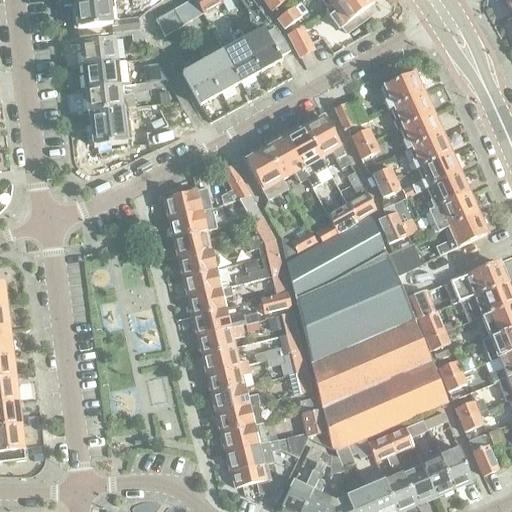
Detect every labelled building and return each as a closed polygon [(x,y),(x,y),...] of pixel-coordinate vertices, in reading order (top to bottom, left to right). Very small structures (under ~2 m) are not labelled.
[(74,30),(111,25),(111,23),(115,22),(112,0),(109,1),(74,5),(75,15),(72,15),(74,30)] [(196,0),(195,1),(203,16),(222,5),(219,0),(196,0)] [(250,0),(238,0),(248,12),(252,17),(250,25),(238,32),(243,41),(260,74),(281,62),(279,58),(290,53),(282,40),(273,30),(270,26),(254,5),(250,0)] [(288,0),(268,0),(263,4),(271,14),(288,0)] [(322,0),(329,9),(340,0),(322,0)] [(340,0),(329,9),(325,12),(339,31),(341,29),(346,35),(375,13),(370,7),(374,4),(372,2),(372,0),(340,0)] [(183,27),(203,16),(195,1),(175,12),(183,27)] [(284,32),(302,19),(294,8),(276,21),(284,32)] [(175,12),(156,22),(165,38),(184,28),(183,27),(175,12)] [(111,25),(112,34),(131,32),(139,31),(137,20),(115,22),(111,23),(111,25)] [(288,37),(300,59),(314,51),(302,30),(288,37)] [(139,31),(131,32),(112,34),(112,38),(131,36),(132,43),(144,42),(139,31)] [(238,32),(217,44),(222,53),(240,85),(260,74),(243,41),(238,32)] [(79,41),(82,69),(117,64),(114,41),(92,44),(91,39),(79,41)] [(222,53),(202,64),(220,96),(240,85),(222,53)] [(82,69),(85,91),(120,87),(117,64),(82,69)] [(202,64),(182,75),(200,107),(220,96),(202,64)] [(161,70),(142,73),(144,85),(167,81),(161,70)] [(388,112),(390,111),(423,96),(419,87),(421,86),(416,75),(414,76),(413,75),(380,90),(386,102),(384,103),(388,112)] [(122,110),(122,111),(135,109),(134,95),(124,96),(123,88),(120,88),(120,87),(85,91),(87,115),(90,115),(90,114),(122,110)] [(423,96),(390,111),(399,131),(432,116),(428,107),(430,106),(425,95),(423,96)] [(344,133),(355,128),(344,106),(334,111),(344,133)] [(126,144),(122,111),(122,110),(90,114),(90,115),(94,147),(97,147),(98,150),(109,149),(109,146),(126,144)] [(434,115),(432,116),(399,131),(404,142),(402,143),(406,152),(408,151),(441,136),(437,127),(440,126),(434,115)] [(313,122),(303,128),(321,160),(331,155),(340,171),(350,166),(324,119),(316,123),(313,122)] [(285,140),(307,180),(312,190),(332,180),(321,160),(303,128),(292,134),(291,137),(285,140)] [(369,130),(351,139),(356,150),(374,142),(369,130)] [(444,135),(441,136),(408,151),(413,162),(411,163),(415,172),(417,171),(450,156),(446,147),(449,146),(444,135)] [(265,149),(282,181),(292,175),(296,183),(297,182),(299,185),(307,180),(285,140),(278,145),(275,143),(265,149)] [(356,150),(362,162),(380,153),(374,142),(356,150)] [(282,181),(265,149),(253,155),(253,158),(245,163),(267,202),(287,190),(282,181)] [(450,156),(417,171),(422,182),(404,191),(406,194),(403,196),(406,201),(426,191),(459,176),(455,167),(458,166),(453,155),(450,156)] [(238,201),(249,197),(233,168),(222,172),(238,201)] [(396,181),(390,169),(372,177),(378,190),(396,181)] [(361,186),(354,174),(346,178),(353,190),(361,186)] [(435,210),(468,195),(464,187),(467,186),(462,175),(459,176),(426,191),(435,210)] [(401,191),(396,181),(378,190),(383,200),(401,191)] [(167,214),(169,220),(209,211),(210,210),(209,206),(201,208),(196,189),(184,192),(185,195),(164,200),(165,204),(164,207),(165,212),(167,214)] [(365,194),(345,205),(354,221),(374,210),(365,194)] [(468,196),(468,195),(435,210),(428,214),(437,234),(445,231),(477,216),(473,207),(476,206),(471,195),(468,196)] [(261,218),(249,197),(238,201),(250,223),(261,218)] [(392,206),(395,211),(400,208),(406,206),(404,201),(392,206)] [(337,236),(356,225),(354,221),(345,205),(326,216),(331,225),(337,236)] [(396,214),(395,211),(392,206),(382,210),(386,219),(377,223),(383,235),(401,226),(396,214)] [(173,239),(207,232),(217,229),(212,209),(210,210),(209,211),(169,220),(171,230),(170,232),(171,238),(173,239)] [(477,216),(445,231),(450,242),(438,248),(436,252),(439,258),(486,236),(482,227),(485,226),(480,215),(477,216)] [(260,240),(271,235),(261,218),(250,223),(260,240)] [(337,236),(322,245),(286,265),(318,397),(321,411),(330,451),(336,454),(348,449),(448,406),(395,278),(400,275),(392,255),(388,257),(370,218),(356,225),(337,236)] [(322,245),(337,236),(331,225),(316,234),(322,245)] [(401,226),(383,235),(388,245),(406,237),(401,226)] [(177,253),(178,258),(220,249),(219,246),(210,248),(207,232),(173,239),(173,240),(174,243),(173,246),(174,251),(177,253)] [(296,254),(315,243),(310,232),(291,243),(296,254)] [(275,244),(271,235),(260,240),(263,245),(258,247),(261,260),(278,255),(275,244)] [(392,255),(400,275),(420,266),(412,246),(392,255)] [(220,249),(178,258),(180,267),(179,269),(180,275),(182,276),(183,277),(216,270),(213,257),(221,255),(220,249)] [(283,275),(278,255),(261,260),(263,271),(247,275),(248,277),(234,280),(235,286),(271,278),(283,275)] [(459,305),(466,302),(506,286),(503,278),(506,277),(501,266),(499,267),(498,264),(450,283),(459,305)] [(186,292),(187,297),(230,287),(229,284),(220,286),(216,270),(183,277),(184,283),(182,285),(184,291),(186,292)] [(283,275),(271,278),(276,299),(288,296),(283,275)] [(0,308),(6,308),(6,305),(8,302),(7,296),(5,294),(3,283),(0,283),(0,308)] [(480,320),(511,306),(511,299),(511,298),(511,292),(510,286),(507,287),(506,286),(466,302),(470,313),(462,316),(466,325),(480,320)] [(192,315),(192,318),(225,310),(223,300),(233,297),(230,287),(187,297),(189,306),(188,308),(189,314),(192,315)] [(418,321),(435,315),(426,293),(409,300),(418,321)] [(288,296),(276,299),(261,302),(264,316),(291,310),(288,296)] [(487,340),(511,330),(511,306),(480,320),(487,340)] [(0,332),(9,331),(9,329),(11,327),(10,321),(8,318),(6,308),(0,308),(0,332)] [(195,331),(197,337),(243,326),(243,327),(258,323),(256,315),(228,321),(225,310),(192,318),(193,320),(190,320),(193,332),(195,331)] [(437,314),(435,315),(418,321),(426,341),(445,334),(437,314)] [(292,315),(281,317),(286,337),(297,334),(292,315)] [(201,354),(201,356),(235,349),(233,340),(246,337),(243,327),(243,326),(197,337),(199,345),(197,347),(199,353),(201,354)] [(511,330),(487,340),(480,343),(488,363),(496,360),(511,353),(511,330)] [(0,356),(12,355),(9,331),(0,332),(0,356)] [(452,331),(445,334),(426,341),(431,353),(450,345),(447,338),(454,335),(452,331)] [(297,334),(286,337),(280,338),(282,350),(264,354),(265,356),(252,359),(254,365),(266,362),(301,354),(297,334)] [(205,369),(206,376),(248,366),(247,362),(238,364),(235,349),(201,356),(202,360),(201,362),(202,368),(205,369)] [(511,353),(496,360),(500,372),(489,376),(493,385),(497,384),(511,377),(511,353)] [(306,372),(301,354),(266,362),(268,369),(285,365),(288,377),(294,375),(306,372)] [(0,380),(15,379),(12,355),(0,356),(0,380)] [(457,363),(438,371),(442,382),(461,374),(457,363)] [(211,395),(244,387),(253,385),(248,366),(206,376),(208,384),(207,386),(208,392),(210,393),(211,395)] [(294,375),(299,395),(310,393),(306,372),(294,375)] [(467,386),(461,374),(442,382),(448,394),(467,386)] [(511,377),(497,384),(505,404),(511,401),(511,377)] [(0,405),(18,403),(15,379),(0,380),(0,405)] [(216,415),(256,405),(259,405),(256,396),(247,399),(244,387),(211,395),(212,399),(210,401),(212,407),(214,408),(216,415)] [(318,397),(301,401),(304,415),(321,411),(318,397)] [(0,429),(21,427),(18,403),(0,405),(0,429)] [(474,403),(455,411),(459,422),(478,415),(474,403)] [(256,405),(216,415),(217,423),(216,425),(217,431),(220,432),(220,435),(261,425),(256,405)] [(499,408),(486,413),(488,420),(502,415),(499,408)] [(330,451),(321,411),(304,415),(301,416),(306,436),(307,435),(308,440),(330,451)] [(483,426),(478,415),(459,422),(464,434),(483,426)] [(428,431),(447,424),(443,416),(425,423),(428,431)] [(223,447),(225,455),(266,445),(261,425),(220,435),(221,438),(220,440),(221,446),(223,447)] [(421,425),(406,431),(410,442),(426,435),(421,425)] [(21,427),(0,429),(0,463),(24,460),(22,451),(24,451),(21,427)] [(406,431),(388,439),(394,456),(413,448),(410,442),(406,431)] [(307,435),(306,436),(286,440),(289,454),(299,458),(308,440),(307,435)] [(467,443),(483,478),(497,472),(482,437),(467,443)] [(376,464),(394,456),(388,439),(369,447),(372,456),(376,464)] [(230,475),(231,474),(267,466),(267,465),(263,466),(259,451),(267,449),(266,445),(225,455),(227,462),(225,464),(227,470),(229,471),(230,475)] [(358,452),(361,460),(372,456),(369,447),(358,452)] [(305,460),(316,465),(322,453),(311,448),(305,460)] [(348,449),(336,454),(339,461),(329,457),(329,475),(329,477),(344,474),(343,471),(355,466),(349,452),(348,449)] [(458,450),(439,458),(452,491),(472,482),(458,450)] [(329,457),(322,453),(316,465),(312,474),(319,478),(322,471),(329,475),(329,457)] [(433,499),(452,491),(439,458),(429,463),(425,454),(417,457),(420,466),(433,499)] [(267,466),(231,474),(235,490),(270,481),(267,466)] [(415,507),(433,499),(420,466),(402,474),(415,507)] [(302,511),(318,480),(319,478),(312,474),(305,489),(293,483),(278,511),(302,511)] [(395,511),(403,511),(415,507),(402,474),(383,482),(395,511)] [(302,511),(324,511),(330,501),(320,496),(324,487),(323,482),(318,480),(302,511)] [(373,511),(395,511),(383,482),(365,490),(373,511)] [(351,511),(373,511),(365,490),(345,499),(351,511)] [(351,511),(345,499),(334,503),(330,501),(324,511),(351,511)]
